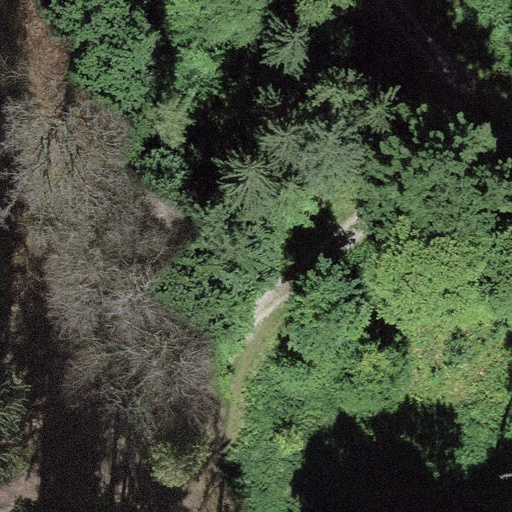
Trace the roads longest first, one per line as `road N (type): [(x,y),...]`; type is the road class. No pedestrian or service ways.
road 1 (track): [(107,436),(233,343),(493,123),(511,126)]
road 2 (track): [(107,436),(95,290),(0,52)]
road 3 (track): [(387,0),(493,123)]
road 4 (track): [(214,480),(233,343)]
road 5 (track): [(0,501),(107,436)]
